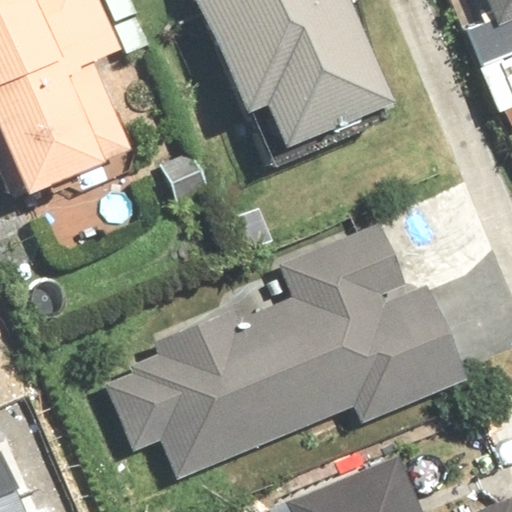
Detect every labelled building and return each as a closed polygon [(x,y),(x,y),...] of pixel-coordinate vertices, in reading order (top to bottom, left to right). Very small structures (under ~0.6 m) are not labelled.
[(90,0),(0,0),(0,218),(124,172),(85,71),(113,60),(90,0)] [(190,0),(237,110),(268,97),(287,141),(391,97),(349,0),(190,0)] [(511,0),(470,0),(485,35),(511,24),(511,0)] [(345,439),(448,396),(379,229),(266,276),(279,305),(93,383),(125,458),(155,445),(172,487),(336,419),(345,439)] [(0,507),(18,500),(0,456),(0,507)] [(500,511),(497,503),(473,511),(409,511),(393,471),(289,511),(500,511)] [(0,507),(0,511),(22,511),(18,500),(0,507)]
